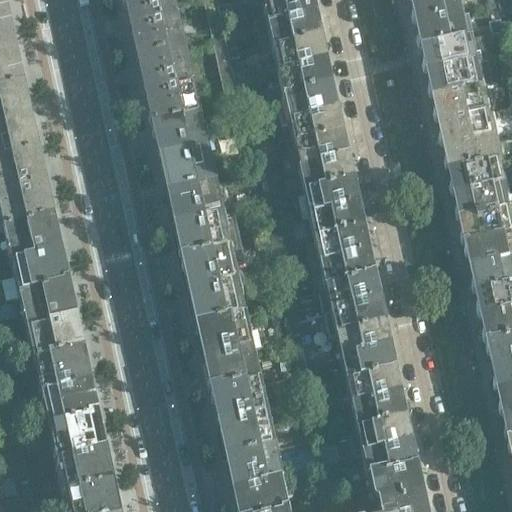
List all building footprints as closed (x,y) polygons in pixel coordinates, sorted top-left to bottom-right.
[(173,24),(167,0),(124,0),(123,0),(123,2),(121,5),(123,11),(125,13),(130,34),(173,24)] [(217,10),(214,0),(202,0),(206,17),(218,14),(217,10)] [(312,22),(309,12),(312,9),(310,2),(307,1),(306,0),(298,0),(265,7),(270,31),(312,22)] [(458,20),(453,0),(430,0),(410,4),(413,15),(410,18),(412,26),(415,27),(416,29),(458,20)] [(497,9),(494,0),(491,0),(485,2),(487,13),(497,11),(497,9)] [(508,7),(506,0),(494,0),(497,9),(508,7)] [(510,16),(508,7),(497,9),(497,11),(499,19),(510,16)] [(226,16),(225,8),(217,10),(218,14),(218,18),(226,16)] [(501,27),(499,19),(497,11),(487,13),(491,29),(501,27)] [(224,42),(220,26),(218,18),(218,14),(206,17),(214,50),(225,47),(224,42)] [(228,24),(226,16),(218,18),(220,26),(228,24)] [(465,18),(458,20),(416,29),(418,40),(416,43),(417,50),(421,51),(421,54),(463,44),(470,42),(465,18)] [(317,46),(312,22),(270,31),(276,55),(317,46)] [(180,57),(173,24),(130,34),(137,67),(180,57)] [(0,62),(12,60),(8,39),(10,36),(8,30),(6,29),(5,26),(0,27),(0,62)] [(470,42),(463,44),(421,54),(424,65),(421,67),(423,75),(426,76),(427,78),(471,68),(486,65),(481,40),(470,42)] [(322,70),(317,46),(276,55),(281,79),(322,70)] [(227,55),(225,47),(214,50),(221,83),(232,81),(231,76),(229,66),(227,55)] [(237,64),(235,53),(227,55),(229,66),(237,64)] [(508,60),(507,57),(507,54),(497,56),(498,62),(508,60)] [(188,91),(180,57),(137,67),(145,100),(188,91)] [(0,97),(20,93),(12,60),(0,62),(0,97)] [(502,78),(511,76),(508,60),(498,62),(502,78)] [(237,64),(229,66),(231,76),(239,74),(237,64)] [(486,65),(471,68),(427,78),(429,89),(427,92),(428,99),(432,100),(432,103),(476,93),(486,91),(492,89),(486,65)] [(329,89),(328,82),(325,80),(322,70),(281,79),(286,103),(327,94),(327,91),(329,89)] [(235,92),(234,89),(232,81),(221,83),(224,95),(235,92)] [(257,109),(252,85),(234,89),(235,92),(240,113),(248,111),(257,109)] [(195,124),(188,91),(145,100),(149,121),(148,124),(149,129),(152,131),(152,133),(195,124)] [(486,91),(476,93),(432,103),(434,114),(432,116),(434,123),(437,125),(437,127),(482,117),(491,115),(486,91)] [(0,132),(27,126),(20,93),(0,97),(0,132)] [(333,117),(331,107),(333,104),(331,97),(328,96),(327,94),(286,103),(291,127),(333,117)] [(250,125),(248,111),(240,113),(243,126),(250,125)] [(491,115),(482,117),(437,127),(440,138),(438,141),(439,148),(442,149),(443,151),(487,142),(497,139),(491,115)] [(338,141),(333,117),(291,127),(297,150),(338,141)] [(207,156),(203,136),(198,137),(195,124),(152,133),(153,135),(151,138),(152,143),(155,145),(160,167),(207,156)] [(35,149),(32,147),(27,126),(0,132),(0,166),(35,159),(34,157),(36,154),(35,149)] [(247,147),(245,137),(245,135),(235,138),(237,149),(247,147)] [(497,139),(487,142),(443,151),(445,162),(443,165),(445,173),(448,174),(448,176),(493,166),(502,164),(497,139)] [(343,165),(338,141),(297,150),(287,153),(292,176),(301,174),(302,174),(343,165)] [(250,159),(248,151),(247,147),(237,149),(240,161),(250,159)] [(258,159),(256,149),(248,151),(250,159),(250,161),(258,159)] [(210,190),(207,177),(212,176),(207,156),(160,167),(167,200),(210,190)] [(0,201),(42,192),(37,172),(39,168),(38,163),(35,161),(35,159),(0,166),(0,201)] [(262,177),(258,159),(250,161),(252,171),(254,179),(262,177)] [(502,164),(493,166),(448,176),(451,187),(448,190),(450,197),(453,198),(454,201),(498,191),(508,189),(502,164)] [(351,184),(349,177),(346,175),(343,165),(302,174),(301,174),(306,198),(349,189),(348,187),(351,184)] [(266,195),(264,183),(256,184),(258,196),(266,195)] [(511,187),(508,189),(498,191),(454,201),(456,212),(454,214),(456,222),(459,223),(459,225),(504,215),(511,213),(511,187)] [(354,212),(352,202),(354,200),(353,193),(349,191),(349,189),(306,198),(312,222),(354,212)] [(222,222),(218,202),(213,203),(210,190),(167,200),(174,233),(222,222)] [(49,226),(42,192),(0,201),(0,214),(2,214),(7,235),(49,226)] [(262,213),(261,208),(259,202),(249,204),(252,216),(262,213)] [(359,236),(354,212),(312,222),(302,224),(307,248),(317,246),(359,236)] [(264,221),(262,213),(252,216),(254,228),(265,225),(264,221)] [(511,213),(504,215),(459,225),(462,236),(459,239),(461,246),(464,247),(465,250),(509,240),(511,239),(511,213)] [(274,230),(272,219),(264,221),(265,225),(266,232),(274,230)] [(225,257),(222,244),(227,243),(227,242),(222,222),(174,233),(179,254),(177,257),(178,262),(181,264),(182,266),(225,257)] [(57,259),(49,226),(7,235),(11,256),(7,257),(10,269),(57,259)] [(280,229),(274,230),(266,232),(269,247),(270,251),(285,248),(280,229)] [(365,260),(359,236),(317,246),(307,248),(305,248),(311,272),(322,270),(365,260)] [(511,264),(511,252),(509,240),(465,250),(465,251),(463,254),(464,262),(468,263),(470,274),(511,264)] [(234,255),(231,241),(227,242),(227,243),(222,244),(225,257),(234,255)] [(287,252),(279,254),(271,256),(274,268),(277,280),(285,278),(292,276),(287,252)] [(237,289),(232,268),(228,270),(225,257),(182,266),(189,299),(237,289)] [(65,282),(62,280),(57,259),(10,269),(13,281),(17,280),(21,301),(64,292),(64,290),(66,287),(65,282)] [(372,279),(370,272),(367,270),(365,260),(322,270),(328,293),(370,284),(369,281),(372,279)] [(511,290),(511,264),(470,274),(473,285),(470,288),(472,295),(475,296),(476,299),(511,290)] [(267,282),(277,280),(274,268),(264,270),(267,282)] [(287,290),(285,278),(277,280),(279,292),(280,292),(287,290)] [(279,292),(277,280),(267,282),(269,294),(279,292)] [(375,308),(373,297),(375,295),(374,288),(370,286),(370,284),(328,293),(318,295),(323,319),(333,317),(375,308)] [(240,323),(237,310),(241,309),(237,289),(189,299),(196,333),(240,323)] [(511,290),(476,299),(478,310),(476,312),(477,320),(480,321),(481,323),(511,316),(511,290)] [(72,325),(64,292),(21,301),(26,323),(22,324),(25,336),(72,325)] [(14,306),(0,308),(0,322),(17,319),(14,306)] [(381,332),(375,308),(333,317),(323,319),(328,343),(338,341),(381,332)] [(295,326),(293,314),(285,316),(287,327),(295,326)] [(511,316),(481,323),(483,334),(481,337),(483,344),(486,345),(486,348),(511,341),(511,316)] [(252,355),(247,335),(242,336),(240,323),(196,333),(204,366),(252,355)] [(79,358),(72,325),(25,336),(28,348),(31,347),(36,368),(79,358)] [(298,337),(295,326),(287,327),(290,339),(298,337)] [(386,355),(381,332),(338,341),(343,365),(386,355)] [(511,367),(511,341),(486,348),(487,349),(485,352),(486,360),(489,361),(492,372),(511,367)] [(254,389),(251,376),(256,375),(252,355),(204,366),(211,399),(254,389)] [(393,374),(391,367),(388,366),(386,355),(343,365),(349,389),(391,379),(391,377),(393,374)] [(87,391),(79,358),(36,368),(41,389),(37,390),(40,402),(87,391)] [(306,373),(303,361),(295,363),(298,375),(306,373)] [(511,393),(511,367),(492,372),(494,383),(492,386),(494,393),(497,394),(497,397),(511,393)] [(309,385),(306,373),(298,375),(299,379),(301,387),(309,385)] [(396,403),(394,393),(396,390),(395,383),(392,382),(391,379),(349,389),(354,412),(396,403)] [(266,421),(262,401),(257,402),(254,389),(211,399),(212,400),(210,403),(211,409),(214,410),(219,432),(266,421)] [(94,414),(91,412),(87,391),(40,402),(42,414),(46,413),(51,434),(94,424),(93,423),(95,420),(94,414)] [(511,393),(497,397),(500,408),(497,410),(499,417),(502,419),(503,421),(511,418),(511,393)] [(0,410),(10,408),(8,396),(0,397),(0,410)] [(402,427),(396,403),(354,412),(359,436),(402,427)] [(13,420),(10,408),(0,410),(0,416),(1,422),(13,420)] [(317,421),(314,409),(306,411),(306,413),(309,423),(317,421)] [(511,418),(503,421),(505,432),(503,435),(505,442),(508,443),(508,445),(511,444),(511,418)] [(269,456),(266,443),(271,442),(266,421),(219,432),(226,465),(269,456)] [(319,433),(317,421),(309,423),(311,434),(319,433)] [(101,458),(97,437),(99,434),(97,428),(94,426),(94,424),(51,434),(56,455),(52,456),(54,468),(101,458)] [(407,451),(402,427),(359,436),(350,438),(355,462),(365,460),(407,451)] [(24,469),(19,446),(7,448),(9,456),(11,464),(12,472),(24,469)] [(365,460),(370,484),(412,475),(412,472),(414,470),(413,463),(409,461),(407,451),(365,460)] [(0,466),(11,464),(9,456),(0,458),(0,466)] [(281,488),(277,468),(272,469),(269,456),(226,465),(233,498),(276,489),(281,488)] [(327,468),(325,457),(317,459),(319,470),(327,468)] [(109,491),(101,458),(54,468),(57,480),(61,479),(66,500),(109,491)] [(0,472),(1,475),(12,472),(11,464),(0,466),(0,472)] [(330,480),(327,468),(319,470),(321,479),(322,482),(330,480)] [(413,478),(412,475),(370,484),(369,484),(371,490),(374,505),(378,507),(378,506),(398,502),(399,508),(419,504),(416,489),(418,486),(416,479),(413,478)] [(335,505),(331,486),(315,489),(320,509),(335,505)] [(281,511),(276,489),(233,498),(236,511),(281,511)] [(113,511),(109,491),(66,500),(68,511),(113,511)] [(33,508),(30,496),(18,498),(19,504),(21,510),(33,508)] [(420,511),(419,504),(399,508),(398,502),(378,506),(378,507),(378,511),(420,511)]
